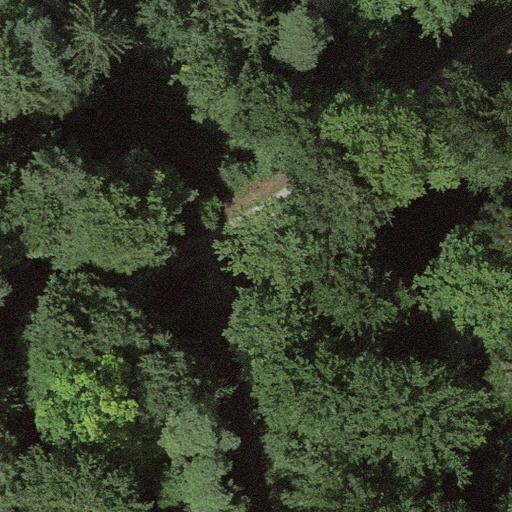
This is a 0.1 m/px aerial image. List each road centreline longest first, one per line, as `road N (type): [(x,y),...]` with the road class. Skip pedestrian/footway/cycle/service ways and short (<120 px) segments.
road 1 (track): [(511,32),(238,235),(144,277),(0,305)]
road 2 (track): [(251,511),(243,426),(257,302),(291,197)]
road 3 (track): [(187,511),(0,342)]
